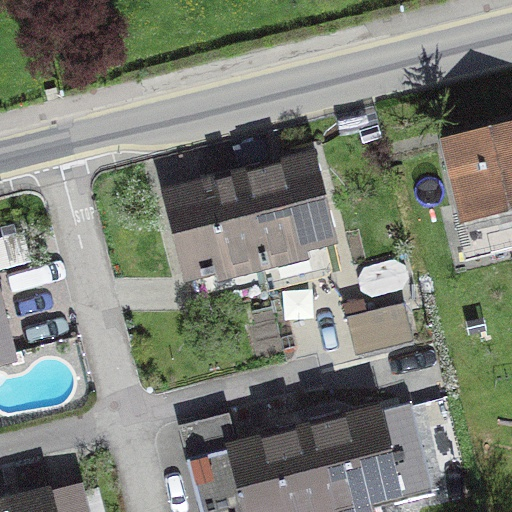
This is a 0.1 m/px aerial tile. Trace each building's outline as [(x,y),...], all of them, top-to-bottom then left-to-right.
[(511,125),(445,142),(464,220),(511,209),(511,125)] [(239,177),(258,255),(332,237),(312,158),(239,177)] [(258,255),(239,177),(166,195),(186,274),(258,255)] [(409,292),(345,307),(362,378),(425,363),(409,292)] [(303,430),(322,509),(394,491),(396,501),(431,492),(409,404),(303,430)] [(187,460),(198,511),(309,511),(322,509),(303,430),(187,460)] [(47,495),(51,511),(84,511),(78,487),(47,495)] [(0,506),(0,511),(51,511),(47,495),(0,506)]
